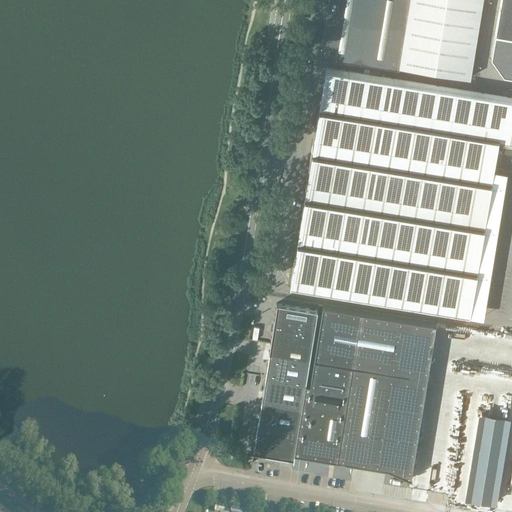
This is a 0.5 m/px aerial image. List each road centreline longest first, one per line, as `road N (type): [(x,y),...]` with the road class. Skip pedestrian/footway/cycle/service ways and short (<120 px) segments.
road 1 (unclassified): [(190,470),(237,295),(284,0)]
road 2 (unknown): [(267,288),(511,332)]
road 3 (unclassified): [(413,511),(190,470)]
road 4 (unknown): [(414,510),(444,391),(474,380),(511,391)]
road 5 (unknown): [(371,502),(376,469),(347,426),(359,337)]
road 6 (unknown): [(267,288),(289,161)]
